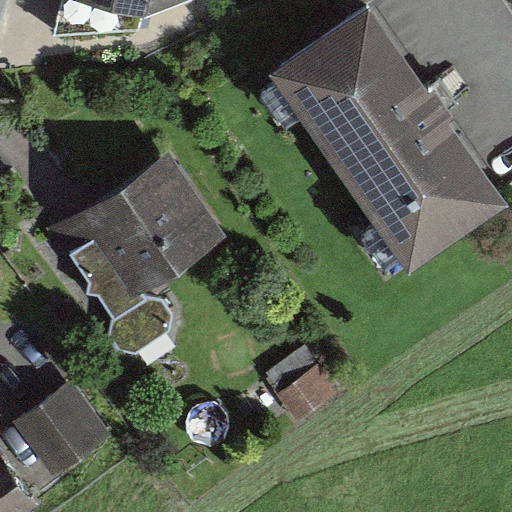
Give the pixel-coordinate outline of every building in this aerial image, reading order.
[(61,0),(56,28),(146,25),(151,1),(155,0),(61,0)] [(435,72),(429,76),(376,0),(359,0),(270,62),(410,261),(510,192),(450,106),(456,102),(435,72)] [(214,226),(158,144),(41,224),(98,306),(214,226)] [(107,424),(69,374),(17,412),(54,462),(107,424)] [(0,511),(24,495),(0,459),(0,511)]
